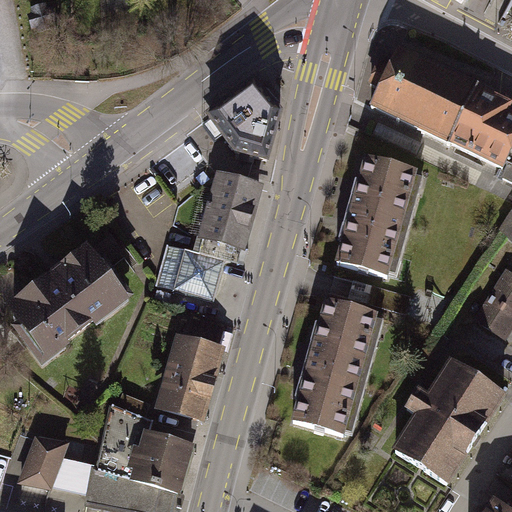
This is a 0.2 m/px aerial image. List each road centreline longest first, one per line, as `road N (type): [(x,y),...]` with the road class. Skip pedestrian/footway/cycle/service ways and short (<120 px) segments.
road 1 (tertiary): [(213,492),(335,24)]
road 2 (tertiary): [(335,24),(274,32),(114,148)]
road 3 (residential): [(511,61),(381,0)]
road 4 (residential): [(114,148),(46,109),(0,109)]
